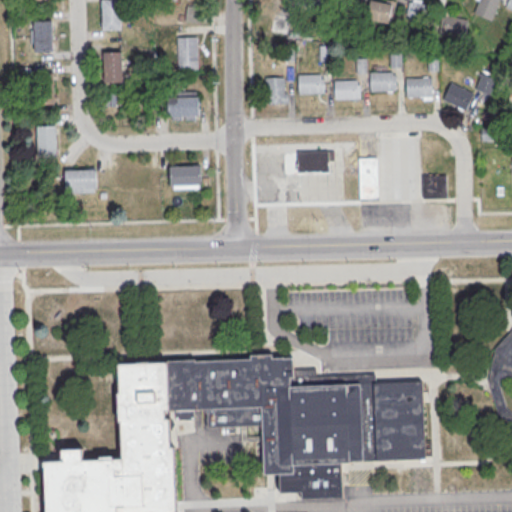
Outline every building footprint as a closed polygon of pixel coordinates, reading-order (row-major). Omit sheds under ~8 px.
[(102,30),(102,0),(120,0),(121,30),(102,30)] [(393,2),(377,0),(369,0),(367,18),(390,22),(393,2)] [(429,20),(429,0),(407,0),(407,20),(429,20)] [(499,0),(475,0),(471,12),(492,19),(499,0)] [(201,21),(201,5),(184,5),(184,21),(201,21)] [(441,29),(465,34),(468,19),(445,13),(441,29)] [(35,52),(34,21),(52,20),(53,51),(35,52)] [(178,69),(176,36),(196,35),(198,68),(178,69)] [(401,50),(390,50),(390,66),(401,66),(401,50)] [(103,82),(103,51),(121,51),(121,82),(103,82)] [(369,70),(369,90),(396,90),(396,70),(369,70)] [(490,93),(496,77),(480,72),(474,88),(490,93)] [(35,106),(34,74),(55,73),(56,105),(35,106)] [(298,92),(324,92),(324,73),(298,73),(298,92)] [(287,76),(267,76),(267,102),(287,102),(287,76)] [(406,97),(432,97),(432,76),(406,76),(406,97)] [(360,98),(360,79),(334,79),(334,98),(360,98)] [(466,110),(474,92),(450,81),(442,99),(466,110)] [(170,119),(199,119),(199,95),(170,95),(170,119)] [(36,157),(36,125),(58,125),(58,157),(36,157)] [(359,156),(359,197),(377,197),(377,156),(359,156)] [(328,158),(297,158),(297,171),(328,171),(328,158)] [(169,186),(168,166),(201,165),(201,176),(208,176),(208,186),(169,186)] [(65,191),(64,169),(96,167),(97,189),(65,191)] [(421,173),(421,197),(446,197),(446,173),(421,173)] [(43,511),(42,462),(121,458),(117,364),(296,358),(297,375),(378,372),(378,383),(426,381),(429,463),(341,466),(342,498),(280,501),(279,476),(265,476),(263,426),(209,428),(208,411),(170,412),(172,451),(175,451),(177,511),(43,511)]
